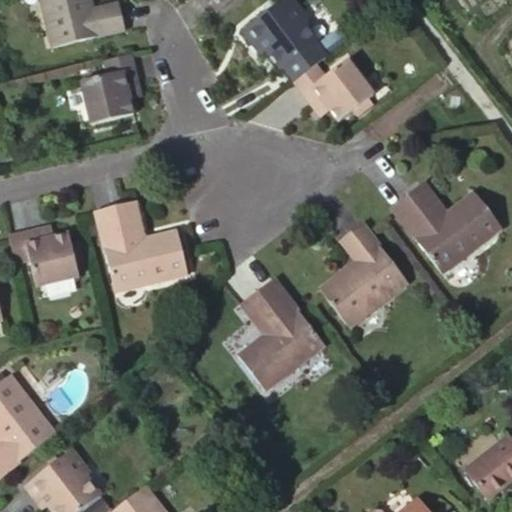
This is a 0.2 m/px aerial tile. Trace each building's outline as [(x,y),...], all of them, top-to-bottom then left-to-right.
[(84,0),(32,0),(45,51),(118,34),(112,7),(87,12),(84,0)] [(196,0),(210,17),(231,0),(196,0)] [(279,0),(236,34),(254,58),(262,52),(277,73),(316,43),(284,0),(279,0)] [(269,79),(277,73),(262,52),(254,58),(269,79)] [(132,93),(123,58),(104,62),(94,64),(97,80),(69,87),(80,131),(125,121),(121,105),(120,97),(132,93)] [(309,69),(285,87),(311,118),(320,111),(326,118),(333,124),(348,113),(362,103),(368,99),(340,64),(319,79),(309,69)] [(120,97),(121,105),(134,102),(132,93),(120,97)] [(362,103),(348,113),(352,120),(367,109),(362,103)] [(416,183),(408,189),(431,219),(439,213),(416,183)] [(408,189),(384,207),(434,274),(496,228),(468,191),(439,213),(431,219),(408,189)] [(123,201),(113,203),(121,242),(132,240),(123,201)] [(113,203),(83,210),(103,291),(179,275),(169,232),(132,240),(121,242),(113,203)] [(348,261),(310,288),(338,327),(401,281),(357,221),(332,240),(348,261)] [(38,225),(4,233),(11,264),(22,261),(28,284),(72,274),(65,240),(63,231),(41,236),(38,225)] [(75,238),(65,240),(72,274),(83,272),(75,238)] [(261,282),(242,296),(266,326),(257,334),(231,354),(257,388),(316,343),(267,277),(261,282)] [(233,303),(257,334),(266,326),(242,296),(233,303)] [(0,471),(35,445),(52,432),(9,374),(0,380),(0,471)] [(511,444),(507,437),(463,473),(486,502),(506,486),(511,481),(511,444)] [(66,449),(19,484),(37,509),(44,506),(48,511),(73,511),(106,488),(91,469),(84,473),(66,449)] [(159,511),(140,486),(105,511),(159,511)] [(422,511),(416,503),(404,511),(422,511)]
